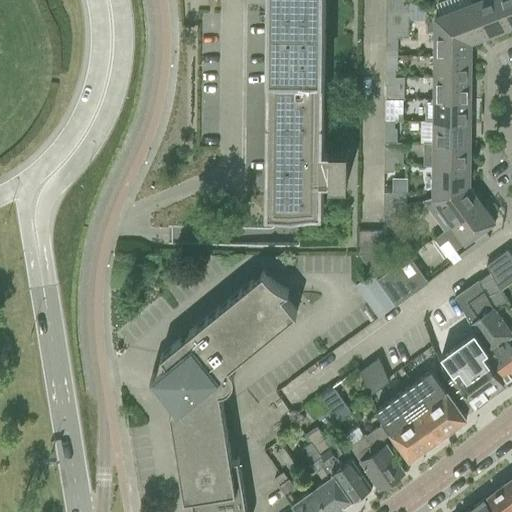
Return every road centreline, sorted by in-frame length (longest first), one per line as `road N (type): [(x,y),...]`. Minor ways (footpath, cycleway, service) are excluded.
road 1 (residential): [(98,511),(104,423),(90,328),(94,268),(152,108),(156,0)]
road 2 (primary): [(42,288),(42,202),(105,116),(119,56),(116,0)]
road 3 (primary): [(77,511),(42,288)]
road 4 (primary): [(20,187),(69,142),(88,105),(101,56),(96,0)]
road 5 (tertiary): [(395,511),(511,424)]
